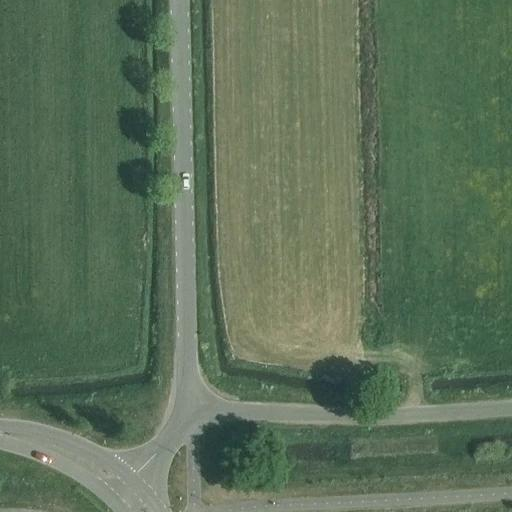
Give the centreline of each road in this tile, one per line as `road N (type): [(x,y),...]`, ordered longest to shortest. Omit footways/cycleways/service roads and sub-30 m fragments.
road 1 (unclassified): [(189,417),(180,0)]
road 2 (unclassified): [(189,417),(511,404)]
road 3 (tertiary): [(120,488),(75,454),(0,433)]
